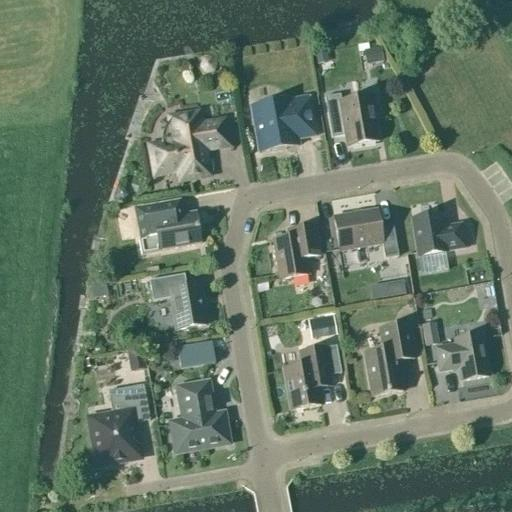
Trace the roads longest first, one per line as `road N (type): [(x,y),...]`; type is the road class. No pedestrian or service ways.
road 1 (residential): [(511,295),(498,218),(456,166),(243,197),(226,267),(254,431)]
road 2 (residential): [(259,456),(511,411)]
road 3 (residential): [(261,469),(124,493)]
